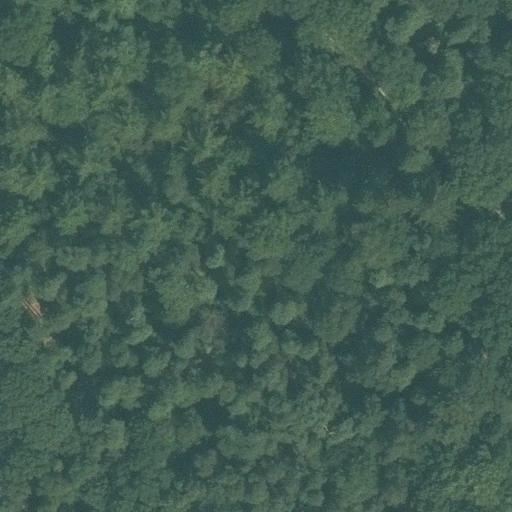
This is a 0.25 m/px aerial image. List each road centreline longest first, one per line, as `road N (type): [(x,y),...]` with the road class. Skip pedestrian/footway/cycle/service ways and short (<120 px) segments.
road 1 (track): [(511,204),(0,218)]
road 2 (track): [(0,450),(484,442)]
road 3 (unclassified): [(511,223),(292,0)]
